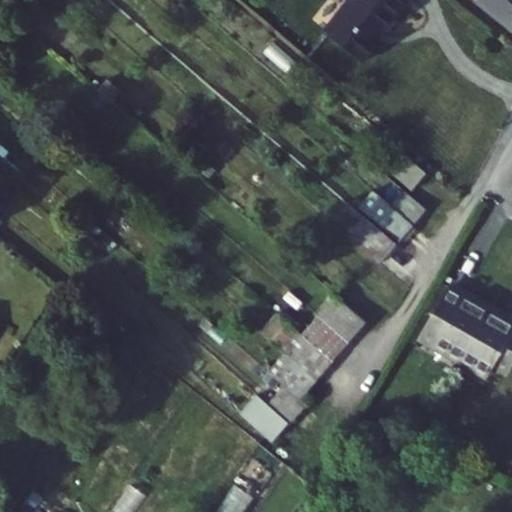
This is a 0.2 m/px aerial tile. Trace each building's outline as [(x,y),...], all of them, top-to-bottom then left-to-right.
[(390,35),(410,11),(395,0),(350,0),(355,4),(352,7),(387,35),(388,34),(390,35)] [(398,0),(395,0),(410,11),(411,10),(398,0)] [(511,0),(483,0),(482,2),(511,25),(511,0)] [(381,43),(387,35),(352,7),(330,35),(369,66),(385,46),(381,43)] [(434,177),(408,154),(394,171),(421,193),(434,177)] [(434,213),(410,193),(398,207),(422,228),(434,213)] [(398,207),(383,195),(370,209),(409,242),(422,228),(398,207)] [(407,247),(376,221),(360,240),(391,266),(407,247)] [(470,292),(467,297),(449,287),(421,336),(439,346),(436,351),(446,356),(449,351),(478,367),(475,372),(485,377),(487,373),(491,374),(497,363),(511,371),(511,369),(511,315),(508,314),(506,318),(477,302),(479,298),(470,292)] [(330,318),(360,343),(377,322),(347,297),(330,318)] [(343,364),(360,343),(330,318),(313,338),(343,364)] [(313,338),(312,337),(295,358),(327,384),(343,364),(313,338)] [(327,384),(295,358),(280,376),(296,389),(312,402),(327,384)] [(300,425),(316,406),(312,402),(296,389),(280,408),(298,423),(300,425)] [(250,417),(281,443),(298,423),(280,408),(267,397),(250,417)]
